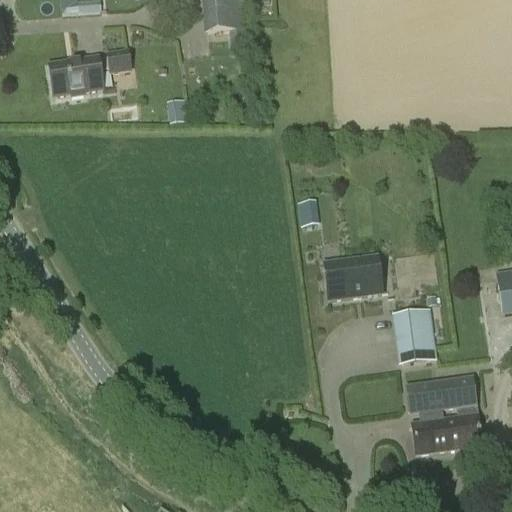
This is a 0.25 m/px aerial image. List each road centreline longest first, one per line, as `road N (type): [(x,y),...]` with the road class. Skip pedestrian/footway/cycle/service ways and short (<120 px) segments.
road 1 (unclassified): [(280,511),(203,470),(130,410),(0,219)]
road 2 (track): [(511,374),(502,396),(494,511)]
road 3 (unknown): [(0,26),(135,16)]
